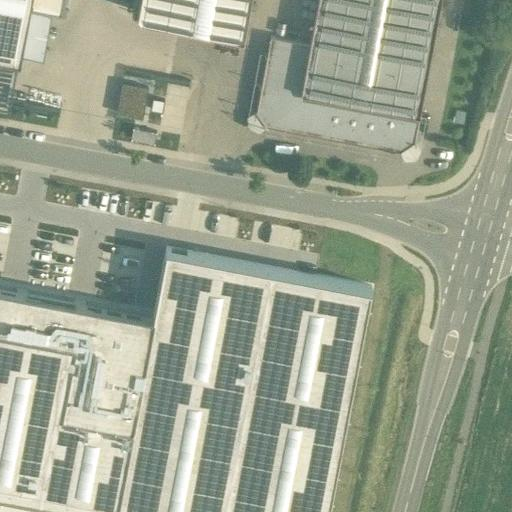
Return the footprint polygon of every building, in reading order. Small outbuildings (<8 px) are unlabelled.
[(27,3),(27,0),(0,0),(0,47),(19,51),(27,3)] [(27,0),(27,3),(52,8),(61,10),(62,0),(27,0)] [(137,0),(136,9),(242,29),(247,0),(137,0)] [(438,0),(316,0),(309,41),(300,89),(418,111),(438,0)] [(43,55),(52,8),(27,3),(19,51),(43,55)] [(309,41),(269,34),(255,109),(265,123),(398,148),(413,138),(418,111),(300,89),(309,41)] [(0,105),(8,107),(19,51),(0,47),(0,105)] [(116,111),(142,116),(147,85),(121,80),(116,111)] [(129,136),(154,140),(156,130),(131,126),(129,136)] [(0,489),(121,511),(326,511),(371,285),(164,246),(151,314),(0,285),(0,489)] [(121,511),(0,489),(0,511),(121,511)]
